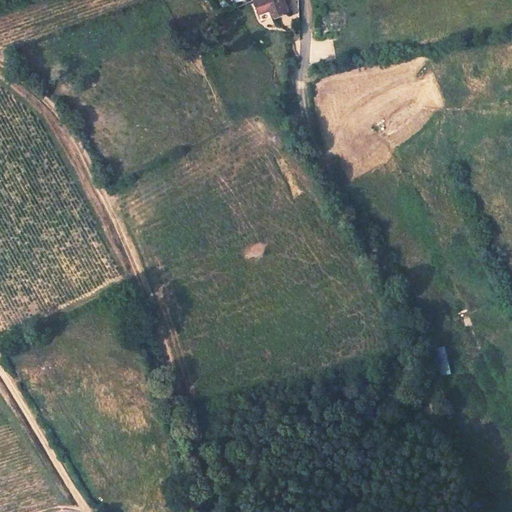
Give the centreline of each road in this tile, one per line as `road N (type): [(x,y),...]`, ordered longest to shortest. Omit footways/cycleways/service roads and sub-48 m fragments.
road 1 (track): [(303,86),(316,140),(418,341),(472,511)]
road 2 (track): [(84,511),(0,382)]
